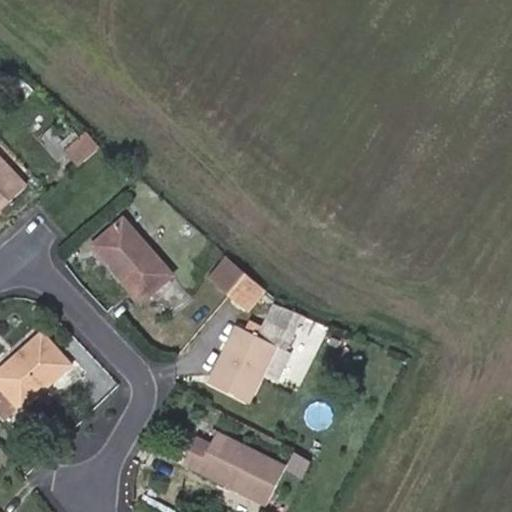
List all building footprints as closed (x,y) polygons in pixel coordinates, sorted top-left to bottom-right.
[(60,161),(67,154),(64,151),(80,138),(63,119),(40,140),(60,161)] [(78,167),(100,147),(87,132),(80,138),(64,151),(67,154),(78,167)] [(27,185),(0,156),(0,210),(1,209),(8,216),(15,209),(9,202),(27,185)] [(174,276),(123,217),(95,241),(114,262),(110,265),(144,303),(174,276)] [(92,244),(110,265),(114,262),(95,241),(92,244)] [(213,281),(233,258),(228,254),(209,278),(213,281)] [(229,294),(247,271),(233,258),(213,281),(229,294)] [(242,306),(262,284),(247,271),(229,294),(242,306)] [(246,309),(265,287),(262,284),(242,306),(246,309)] [(240,323),(209,383),(250,403),(264,374),(278,381),(292,353),(288,351),(305,316),(276,302),(264,326),(252,320),(249,328),(240,323)] [(42,333),(0,371),(0,412),(5,418),(18,406),(20,408),(70,364),(42,333)] [(267,505),(286,466),(219,432),(213,444),(197,437),(185,463),(267,505)] [(295,451),(286,466),(302,474),(311,459),(295,451)]
